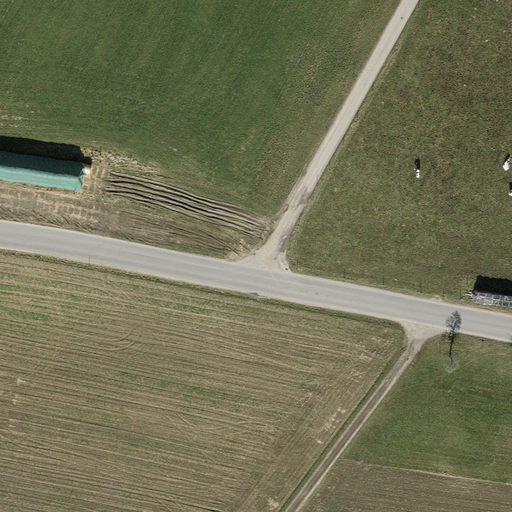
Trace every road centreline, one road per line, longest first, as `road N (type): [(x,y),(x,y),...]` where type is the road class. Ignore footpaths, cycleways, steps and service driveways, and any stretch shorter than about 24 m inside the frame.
road 1 (unclassified): [(511,328),(0,234)]
road 2 (track): [(260,283),(412,0)]
road 3 (track): [(437,314),(290,511)]
